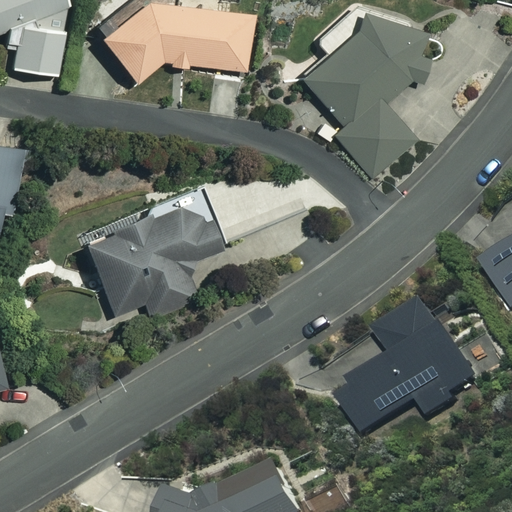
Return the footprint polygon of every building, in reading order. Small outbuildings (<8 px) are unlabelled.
[(0,0),(0,28),(4,27),(3,46),(13,46),(12,69),(56,72),(61,1),(64,0),(0,0)] [(168,61),(168,66),(187,68),(188,65),(246,71),(253,10),(164,0),(138,0),(97,34),(135,81),(161,60),(168,61)] [(413,137),(382,103),(408,79),(414,85),(421,78),(421,27),(367,9),(347,27),(338,17),(313,41),(326,54),(299,78),(342,124),(332,133),(371,175),(413,137)] [(0,245),(30,248),(39,136),(0,133),(0,245)] [(197,218),(188,196),(152,210),(150,205),(106,223),(108,228),(82,238),(112,314),(143,302),(150,318),(196,299),(182,262),(222,246),(209,214),(197,218)] [(511,252),(492,264),(511,297),(511,252)] [(480,377),(434,298),(381,329),(398,358),(341,391),(365,433),(421,401),(429,415),(456,400),(453,393),(480,377)] [(304,511),(279,461),(233,484),(230,479),(201,493),(204,499),(197,502),(168,491),(159,511),(304,511)]
